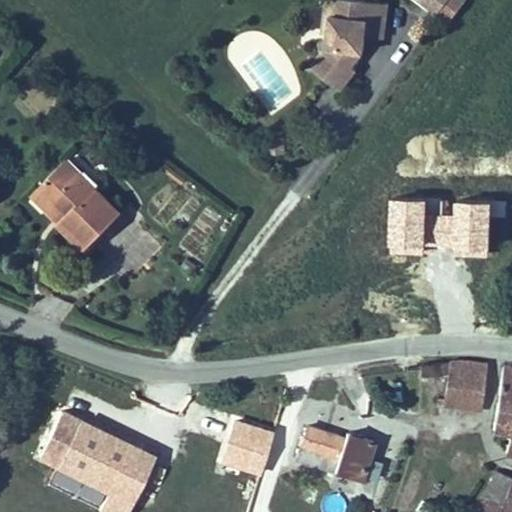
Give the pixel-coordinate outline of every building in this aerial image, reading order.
[(430,0),(430,1),(461,22),(476,0),(430,0)] [(367,27),(369,9),(351,7),(348,44),(353,45),(355,26),(367,27)] [(352,59),(337,79),(369,101),(383,81),(378,77),(381,73),(377,70),(381,64),(389,62),(391,46),(410,48),(413,13),(369,9),(367,27),(355,26),(353,45),(352,59)] [(0,67),(3,69),(23,41),(0,24),(0,67)] [(262,53),(245,65),(275,106),(292,93),(262,53)] [(381,73),(389,62),(381,64),(377,70),(381,73)] [(153,216),(99,160),(71,188),(97,213),(90,220),(119,250),(153,216)] [(97,213),(71,188),(64,195),(90,220),(97,213)] [(485,364),(471,363),(467,406),(481,408),(485,364)] [(502,367),(485,364),(481,408),(497,410),(502,367)] [(126,511),(154,455),(61,410),(39,455),(109,489),(99,509),(104,511),(126,511)] [(272,432),(234,420),(222,459),(260,471),(272,432)] [(345,437),(307,425),(296,458),(361,479),(373,441),(347,432),(345,437)]
